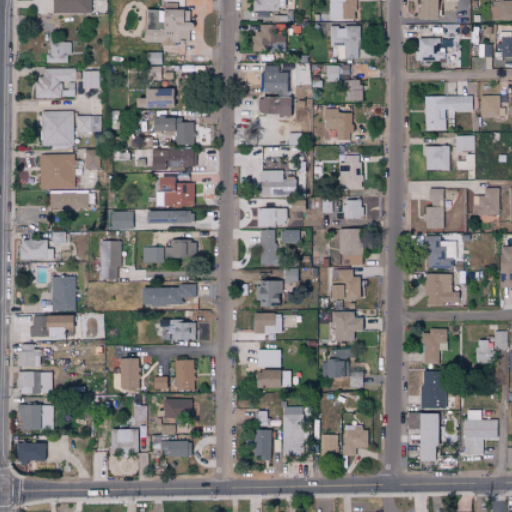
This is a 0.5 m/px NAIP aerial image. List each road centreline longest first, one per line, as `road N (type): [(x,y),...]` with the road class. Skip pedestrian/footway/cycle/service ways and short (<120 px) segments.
road 1 (residential): [(0,495),(511,487)]
road 2 (residential): [(224,492),(229,0)]
road 3 (residential): [(393,490),(396,0)]
